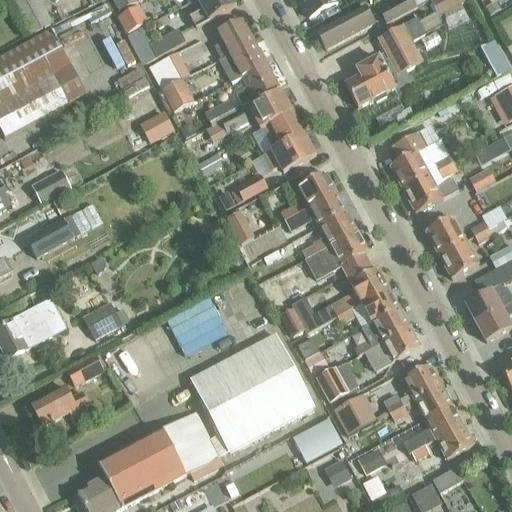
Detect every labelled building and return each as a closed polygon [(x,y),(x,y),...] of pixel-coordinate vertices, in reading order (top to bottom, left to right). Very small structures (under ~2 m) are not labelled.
[(5,0),(26,38),(48,26),(34,0),(5,0)] [(133,0),(111,0),(120,17),(138,7),(133,0)] [(229,0),(200,0),(196,2),(203,15),(190,22),(196,33),(236,11),(229,0)] [(296,0),(308,22),(337,7),(333,0),(296,0)] [(405,0),(378,15),(385,29),(417,12),(410,0),(405,0)] [(438,0),(430,5),(438,21),(470,3),(468,0),(438,0)] [(496,5),(486,10),(491,19),(501,13),(496,5)] [(317,36),(326,53),(373,28),(366,15),(352,22),(350,18),(317,36)] [(131,21),(120,27),(126,39),(137,32),(131,21)] [(386,57),(379,61),(390,83),(421,67),(411,47),(426,39),(417,22),(403,29),(404,31),(379,44),(386,57)] [(215,52),(220,61),(253,43),(242,24),(218,37),(223,47),(215,52)] [(149,49),(157,63),(186,46),(178,33),(149,49)] [(0,132),(5,142),(86,99),(68,65),(52,35),(34,44),(0,62),(0,132)] [(222,65),(220,66),(224,74),(231,87),(266,67),(253,43),(220,61),(222,65)] [(149,72),(162,94),(181,83),(168,61),(149,72)] [(395,93),(390,83),(379,61),(356,73),(360,80),(345,88),(358,113),(395,93)] [(266,67),(231,87),(232,88),(242,82),(247,91),(236,97),(243,111),(254,105),(279,91),(266,67)] [(181,83),(162,94),(174,117),(194,107),(181,83)] [(252,111),(263,132),(293,116),(282,95),(252,111)] [(212,131),(221,126),(236,117),(230,105),(206,117),(212,131)] [(236,117),(221,126),(227,138),(249,127),(242,113),(236,117)] [(263,132),(275,154),(304,137),(293,116),(263,132)] [(173,135),(165,118),(142,130),(150,146),(173,135)] [(504,118),(493,124),(497,132),(509,126),(504,118)] [(190,126),(180,132),(186,143),(197,137),(190,126)] [(400,165),(390,171),(403,195),(430,180),(439,175),(435,167),(448,159),(440,144),(427,151),(418,136),(392,150),(400,165)] [(304,137),(275,154),(265,160),(273,175),(282,171),(285,177),(316,160),(304,137)] [(490,149),(476,157),(483,170),(497,162),(490,149)] [(228,153),(220,157),(224,164),(232,159),(228,153)] [(203,156),(193,161),(198,170),(208,165),(203,156)] [(208,165),(198,170),(204,181),(224,169),(218,159),(208,165)] [(439,175),(444,183),(450,180),(458,175),(448,159),(435,167),(439,175)] [(487,189),(506,178),(497,163),(478,174),(487,189)] [(430,180),(403,195),(416,218),(442,204),(442,203),(458,195),(452,183),(450,180),(444,183),(439,175),(430,180)] [(32,191),(41,209),(70,194),(60,176),(32,191)] [(260,178),(237,191),(244,204),(268,191),(260,178)] [(299,193),(310,212),(337,198),(326,178),(299,193)] [(0,215),(10,211),(0,190),(0,215)] [(228,196),(219,201),(226,214),(235,209),(228,196)] [(310,212),(300,218),(304,225),(305,228),(315,222),(320,231),(347,217),(337,198),(310,212)] [(280,217),(285,226),(300,218),(294,209),(280,217)] [(241,213),(225,222),(240,249),(256,241),(248,227),(241,213)] [(306,264),(330,251),(358,236),(347,217),(320,231),(325,241),(314,247),(315,250),(302,257),(306,264)] [(300,218),(285,226),(289,233),(291,236),(305,228),(304,225),(300,218)] [(73,242),(80,238),(71,219),(63,224),(26,244),(36,263),(74,243),(73,242)] [(426,237),(439,260),(466,246),(453,222),(426,237)] [(492,239),(511,227),(509,222),(489,233),(484,225),(471,233),(480,248),(493,241),(492,239)] [(330,251),(306,264),(317,284),(341,271),(342,271),(365,258),(369,256),(358,236),(330,251)] [(466,246),(439,260),(452,284),(478,270),(466,246)] [(489,261),(496,273),(511,263),(511,249),(489,261)] [(263,262),(267,269),(282,260),(279,253),(263,262)] [(0,282),(13,276),(6,262),(0,264),(0,282)] [(511,265),(497,274),(505,288),(511,284),(511,265)] [(332,311),(338,322),(389,294),(378,274),(351,289),(356,297),(332,311)] [(497,290),(465,307),(476,327),(511,307),(511,301),(507,292),(497,290)] [(389,294),(338,322),(342,329),(356,322),(352,315),(362,309),(373,328),(400,313),(389,294)] [(102,298),(86,306),(93,318),(109,310),(102,298)] [(295,312),(280,320),(285,329),(292,342),(307,334),(309,338),(338,322),(332,311),(316,319),(306,302),(293,309),(295,312)] [(28,317),(0,331),(0,349),(7,363),(34,349),(64,334),(50,306),(28,317)] [(511,307),(476,327),(486,347),(511,333),(505,321),(511,316),(511,307)] [(83,323),(94,345),(122,331),(111,309),(109,310),(93,318),(83,323)] [(369,344),(354,352),(359,360),(365,357),(410,333),(400,313),(373,328),(363,333),(369,344)] [(168,327),(109,358),(132,400),(168,380),(156,358),(178,346),(168,327)] [(410,333),(365,357),(375,377),(394,367),(421,353),(410,333)] [(223,443),(214,448),(220,460),(229,455),(229,456),(314,412),(275,339),(191,383),(223,443)] [(313,347),(305,351),(310,360),(318,356),(313,347)] [(68,375),(76,391),(104,376),(110,373),(102,357),(68,375)] [(312,380),(326,373),(318,358),(304,366),(312,380)] [(511,366),(500,373),(511,393),(511,366)] [(415,405),(442,391),(431,371),(404,385),(411,398),(400,403),(386,410),(390,419),(405,411),(415,405)] [(337,372),(317,383),(330,408),(350,397),(337,372)] [(415,405),(426,425),(452,410),(442,391),(415,405)] [(33,409),(44,430),(70,417),(72,421),(90,411),(82,395),(70,402),(65,392),(33,409)] [(363,400),(335,416),(347,440),(376,425),(363,400)] [(409,459),(412,457),(425,450),(436,444),(436,445),(463,430),(452,410),(426,425),(430,433),(403,448),(409,459)] [(220,460),(214,448),(197,416),(99,468),(106,481),(78,496),(86,511),(125,511),(191,478),(194,485),(224,469),(220,460)] [(328,423),(292,442),(305,467),(341,448),(328,423)] [(463,430),(436,445),(447,465),(474,450),(463,430)] [(425,450),(412,457),(416,466),(430,457),(425,450)] [(369,458),(358,464),(367,479),(377,474),(369,458)] [(324,474),(335,493),(352,483),(341,464),(324,474)] [(432,487),(440,499),(463,487),(456,473),(432,487)] [(400,489),(377,502),(382,511),(405,498),(400,489)] [(170,507),(172,511),(177,511),(182,510),(178,502),(170,507)]
